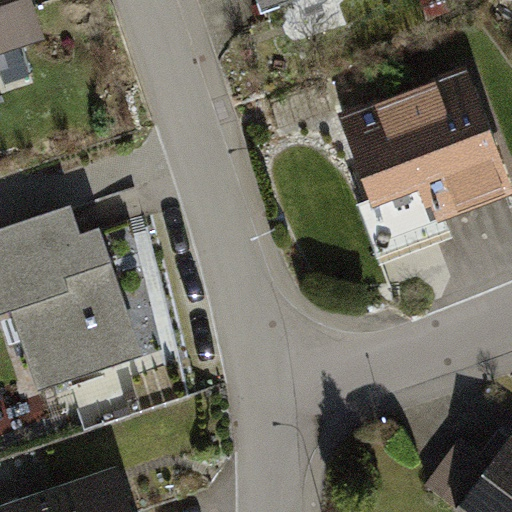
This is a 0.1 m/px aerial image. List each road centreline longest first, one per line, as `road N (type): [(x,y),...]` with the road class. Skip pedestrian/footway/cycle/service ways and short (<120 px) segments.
road 1 (residential): [(159,0),(270,378)]
road 2 (residential): [(511,313),(382,360),(270,378)]
road 3 (residential): [(270,378),(275,511)]
